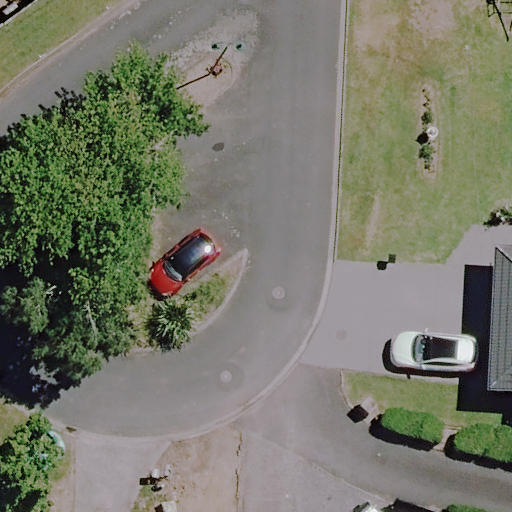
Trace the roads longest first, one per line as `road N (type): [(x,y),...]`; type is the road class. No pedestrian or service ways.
road 1 (residential): [(294,0),(285,288),(241,351),(175,378),(74,388),(0,315)]
road 2 (residential): [(24,123),(186,0)]
